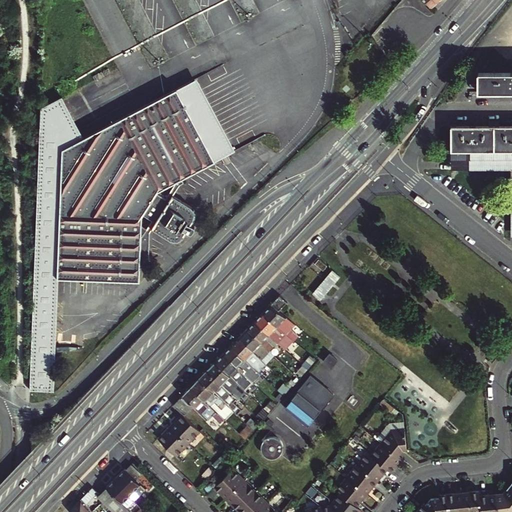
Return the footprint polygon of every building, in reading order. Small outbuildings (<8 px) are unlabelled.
[(204,72),(190,78),(228,152),(242,145),(204,72)] [(511,72),(478,72),(478,91),(511,90),(511,72)] [(87,130),(73,101),(66,89),(51,96),(40,291),(40,302),(36,379),(59,380),(66,267),(149,271),(150,253),(158,254),(160,222),(162,219),(181,232),(185,233),(189,233),(191,231),(193,229),(197,223),(203,227),(204,227),(207,222),(208,222),(207,220),(201,216),(206,208),(207,206),(207,204),(206,202),(204,200),(187,188),(193,179),(197,176),(194,170),(228,152),(190,78),(87,130)] [(511,126),(451,126),(451,161),(511,160),(511,126)] [(511,169),(511,168),(511,160),(451,161),(451,169),(511,169)] [(330,268),(311,291),(318,298),(338,274),(330,268)] [(288,302),(280,295),(271,304),(280,311),(288,302)] [(288,325),(292,321),(280,311),(271,304),(263,312),(287,334),(291,338),(296,332),(288,325)] [(287,334),(263,312),(255,321),(270,335),(278,343),(287,334)] [(270,335),(255,321),(248,329),(270,351),(275,347),(267,339),(270,335)] [(270,351),(248,329),(240,337),(263,359),(270,351)] [(278,343),(270,335),(267,339),(275,347),(278,343)] [(263,359),(240,337),(232,345),(255,367),(261,372),(269,364),(263,359)] [(255,367),(232,345),(224,353),(239,368),(247,375),(255,367)] [(239,368),(224,353),(216,361),(231,376),(239,384),(243,380),(235,372),(239,368)] [(339,359),(331,353),(324,362),(332,368),(339,359)] [(216,361),(208,369),(232,392),(235,388),(227,380),(231,376),(216,361)] [(309,369),(303,364),(297,370),(303,375),(309,369)] [(247,375),(239,368),(235,372),(243,380),(247,375)] [(208,369),(200,377),(220,396),(238,413),(246,406),(232,392),(208,369)] [(299,390),(285,406),(308,424),(321,408),(322,409),(335,394),(310,374),(298,389),(299,390)] [(220,396),(200,377),(192,387),(219,413),(223,409),(215,402),(220,396)] [(184,395),(194,405),(209,419),(213,416),(222,424),(226,420),(219,413),(192,387),(184,395)] [(194,405),(184,395),(174,405),(183,414),(184,415),(194,405)] [(201,432),(184,415),(183,414),(171,426),(189,444),(201,432)] [(213,416),(209,419),(219,428),(222,424),(213,416)] [(253,417),(248,423),(255,430),(260,424),(253,417)] [(171,426),(159,438),(177,456),(189,444),(171,426)] [(393,430),(382,444),(398,457),(403,450),(407,450),(405,429),(393,430)] [(265,455),(288,455),(289,437),(265,436),(265,455)] [(382,444),(371,456),(388,469),(392,472),(402,460),(398,457),(382,444)] [(364,456),(357,465),(378,482),(388,469),(371,456),(367,453),(364,456)] [(125,469),(100,494),(98,496),(114,511),(129,511),(130,511),(123,503),(131,496),(135,500),(146,488),(137,479),(142,474),(132,464),(126,470),(125,469)] [(378,482),(357,465),(347,477),(367,494),(378,482)] [(215,486),(227,498),(245,480),(234,468),(215,486)] [(336,490),(340,494),(357,507),(367,494),(347,477),(336,490)] [(238,509),(256,491),(245,480),(227,498),(238,509)] [(511,482),(503,494),(511,501),(511,482)] [(93,487),(85,495),(90,500),(98,492),(93,487)] [(258,511),(268,502),(256,491),(238,509),(240,511),(258,511)] [(478,492),(462,493),(464,511),(480,511),(479,497),(478,492)] [(464,511),(462,493),(446,495),(448,511),(464,511)] [(340,494),(331,506),(337,511),(359,511),(361,510),(357,507),(340,494)] [(511,511),(511,501),(503,494),(495,495),(496,511),(511,511)] [(448,511),(446,495),(437,496),(437,498),(430,499),(424,506),(431,511),(448,511)] [(496,511),(495,495),(479,497),(480,511),(496,511)] [(82,498),(70,511),(71,511),(91,511),(93,511),(82,498)] [(277,511),(268,502),(258,511),(277,511)]
